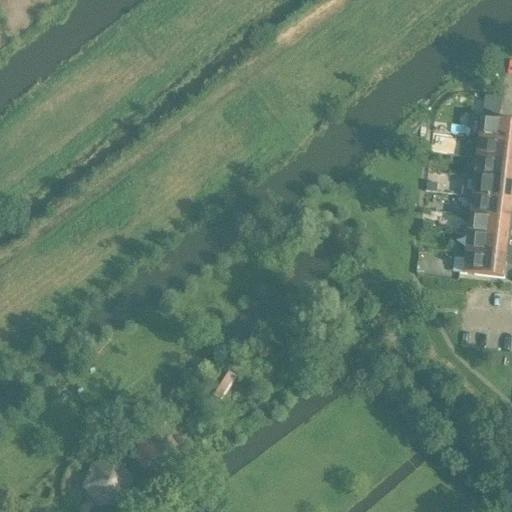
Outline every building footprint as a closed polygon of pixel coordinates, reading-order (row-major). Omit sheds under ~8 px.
[(469,135),(469,140),(511,145),(511,124),(483,121),(481,136),(469,135)] [(480,146),(478,160),(511,164),(511,145),(469,140),(468,145),(480,146)] [(465,173),(464,178),(511,183),(511,164),(478,160),(476,175),(465,173)] [(475,184),(473,199),(511,203),(511,183),(464,178),(464,183),(475,184)] [(460,211),(460,216),(511,222),(511,218),(511,217),(511,203),(473,199),(472,213),(460,211)] [(471,222),(469,237),(509,241),(511,241),(511,217),(511,218),(511,222),(460,216),(459,221),(471,222)] [(456,250),(455,254),(506,261),(507,256),(509,241),(469,237),(467,251),(456,250)] [(506,261),(455,254),(455,259),(466,261),(465,276),(504,280),(506,265),(511,266),(511,256),(507,256),(506,261)] [(149,440),(131,453),(145,471),(163,458),(149,440)] [(93,470),(84,497),(98,511),(115,511),(125,511),(134,488),(116,468),(93,470)]
